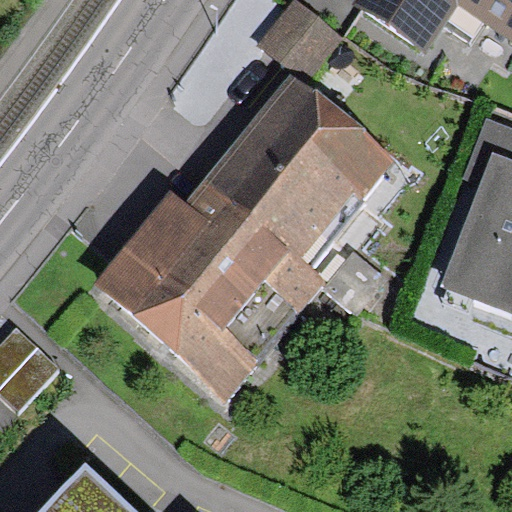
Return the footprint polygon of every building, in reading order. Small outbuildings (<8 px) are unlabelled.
[(511,0),(386,0),(357,49),(414,84),(446,31),(511,70),(511,0)] [(315,89),(353,41),(307,3),(268,51),(315,89)] [(284,81),(91,317),(225,425),(324,305),(301,286),(395,171),(284,81)] [(511,341),(511,140),(485,130),(416,309),(511,345),(511,341)] [(111,511),(85,489),(64,511),(111,511)]
